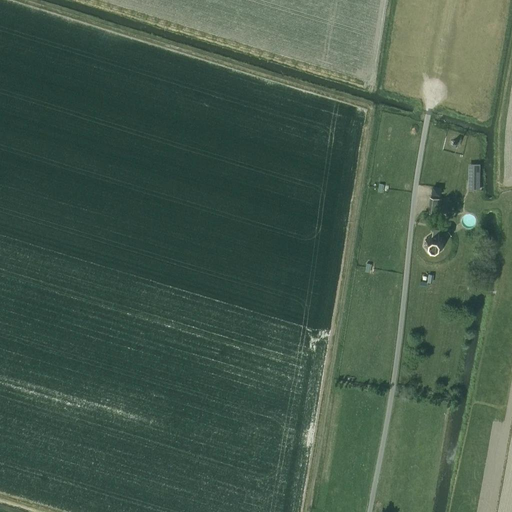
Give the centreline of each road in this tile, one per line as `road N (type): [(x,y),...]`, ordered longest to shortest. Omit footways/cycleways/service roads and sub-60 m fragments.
road 1 (unclassified): [(368,511),(420,152)]
road 2 (track): [(420,152),(450,0)]
